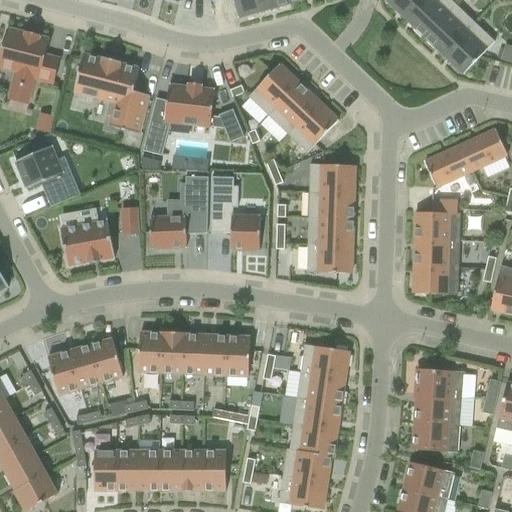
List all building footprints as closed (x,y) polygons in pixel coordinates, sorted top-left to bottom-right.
[(264,12),(260,0),(231,0),(237,19),(264,12)] [(289,4),(287,0),(260,0),(264,12),(289,4)] [(424,0),(386,0),(385,1),(405,20),(424,0)] [(424,0),(405,20),(424,38),(455,6),(448,0),(424,0)] [(424,38),(443,56),(474,24),(455,6),(424,38)] [(443,56),(463,75),(494,43),(474,24),(443,56)] [(7,30),(0,56),(0,69),(15,73),(12,84),(32,89),(34,81),(53,86),(60,60),(46,56),(49,41),(39,38),(40,37),(25,33),(25,34),(7,30)] [(110,118),(108,128),(139,135),(149,97),(133,93),(139,70),(120,65),(121,63),(102,59),(101,60),(83,55),(73,94),(109,103),(105,116),(110,118)] [(268,117),(299,85),(299,84),(279,66),(248,98),(268,117)] [(156,99),(142,152),(161,157),(170,124),(210,129),(210,128),(224,130),(229,144),(244,138),(232,111),(218,116),(219,118),(211,118),(214,91),(201,89),(201,86),(188,84),(187,88),(168,86),(166,102),(156,99)] [(287,135),(318,103),(299,84),(299,85),(268,117),(287,135)] [(240,87),(231,91),(230,91),(233,99),(244,94),(241,87),(240,87)] [(287,135),(307,154),(338,122),(318,103),(287,135)] [(247,134),(252,146),(259,142),(255,131),(247,134)] [(495,131),(459,147),(471,173),(507,157),(495,131)] [(51,147),(14,163),(26,190),(40,184),(51,208),(79,196),(79,194),(63,201),(56,185),(61,182),(70,178),(63,161),(58,163),(51,147)] [(471,173),(459,147),(424,163),(436,189),(471,173)] [(278,172),(273,161),(266,164),(270,175),(278,172)] [(353,195),(354,167),(309,166),(309,193),(353,195)] [(282,184),(278,172),(270,175),(275,187),(282,184)] [(151,251),(186,249),(185,235),(206,234),(208,178),(185,178),(185,186),(181,186),(180,203),(185,203),(184,217),(149,219),(151,251)] [(211,178),(210,234),(231,234),(230,251),(259,252),(259,217),(232,216),(232,208),(237,208),(238,188),(233,188),(233,179),(211,178)] [(309,193),(308,220),(353,221),(353,195),(309,193)] [(415,214),(414,241),(459,243),(460,215),(457,215),(457,202),(432,201),(431,214),(415,214)] [(277,206),(277,219),(285,219),(285,206),(277,206)] [(136,210),(121,211),(122,235),(138,234),(136,210)] [(76,220),(78,227),(60,230),(67,268),(88,264),(88,265),(100,263),(100,262),(114,259),(107,221),(97,223),(96,217),(76,220)] [(308,220),(307,246),(352,247),(353,221),(308,220)] [(276,226),(276,238),(284,238),(284,226),(276,226)] [(283,251),(284,238),(276,238),(275,250),(283,251)] [(458,269),(459,243),(414,241),(413,268),(458,269)] [(307,246),(306,273),(351,275),(352,247),(307,246)] [(488,258),(485,270),(493,272),(496,260),(488,258)] [(511,315),(511,269),(500,267),(490,311),(511,315)] [(457,296),(458,269),(413,268),(412,295),(457,296)] [(490,284),(493,272),(485,270),(482,282),(490,284)] [(0,292),(8,288),(0,273),(0,292)] [(138,373),(161,374),(162,333),(161,333),(161,335),(140,334),(138,373)] [(184,334),(162,333),(161,374),(182,375),(184,334)] [(182,375),(204,376),(206,336),(185,336),(185,334),(184,334),(182,375)] [(204,376),(225,377),(227,337),(206,336),(204,376)] [(225,377),(248,378),(250,338),(227,337),(225,377)] [(90,346),(101,384),(123,378),(112,340),(90,346)] [(101,384),(90,346),(69,352),(80,390),(101,384)] [(344,380),(348,353),(304,346),(300,373),(344,380)] [(80,390),(69,352),(47,358),(58,397),(80,390)] [(265,368),(272,369),(275,357),(267,356),(265,368)] [(270,382),(272,369),(265,368),(262,380),(270,382)] [(417,370),(415,397),(461,400),(463,373),(417,370)] [(24,377),(20,380),(24,388),(28,386),(29,386),(36,382),(30,372),(23,376),(24,377)] [(300,373),(296,400),(341,406),(344,380),(300,373)] [(496,400),(500,383),(489,381),(486,397),(496,400)] [(36,382),(29,386),(34,397),(42,393),(36,382)] [(511,433),(511,386),(506,385),(496,429),(511,433)] [(459,427),(461,400),(415,397),(415,398),(416,398),(414,424),(459,427)] [(492,416),(496,400),(486,397),(482,414),(492,416)] [(0,426),(15,419),(4,400),(0,402),(0,426)] [(296,400),(292,426),(337,432),(341,406),(296,400)] [(136,413),(147,410),(145,402),(134,405),(136,413)] [(181,403),(169,403),(169,411),(181,411),(181,403)] [(181,411),(193,412),(193,404),(181,403),(181,411)] [(134,405),(122,407),(124,415),(136,413),(134,405)] [(256,420),(259,408),(251,407),(249,417),(248,419),(256,420)] [(57,420),(51,409),(44,413),(50,424),(57,420)] [(225,413),(213,410),(212,419),(224,421),(225,413)] [(99,413),(87,415),(89,423),(101,421),(99,413)] [(224,421),(235,423),(237,415),(225,413),(224,421)] [(78,426),(89,423),(87,415),(76,418),(78,426)] [(235,423),(247,426),(248,419),(249,417),(237,415),(235,423)] [(138,427),(150,424),(148,416),(136,419),(138,427)] [(182,417),(170,417),(169,425),(181,426),(182,417)] [(181,426),(193,426),(194,418),(182,417),(181,426)] [(0,426),(0,451),(25,438),(15,419),(0,426)] [(136,419),(124,421),(126,429),(138,427),(136,419)] [(247,426),(246,431),(254,432),(256,420),(248,419),(247,426)] [(50,424),(55,435),(63,431),(57,420),(50,424)] [(457,454),(459,427),(414,424),(412,451),(457,454)] [(292,426),(289,451),(289,452),(330,458),(330,459),(333,459),(337,432),(292,426)] [(71,433),(73,445),(82,444),(79,432),(71,433)] [(0,451),(0,466),(4,474),(36,456),(25,438),(0,451)] [(84,456),(82,444),(73,445),(76,457),(84,456)] [(327,484),(330,459),(330,458),(289,452),(289,451),(286,450),(282,478),(327,484)] [(116,492),(116,452),(94,452),(94,492),(116,492)] [(116,492),(138,492),(138,452),(116,452),(116,492)] [(160,492),(160,452),(138,452),(138,492),(160,492)] [(181,492),(181,452),(160,452),(160,492),(181,492)] [(203,492),(203,452),(181,452),(181,492),(203,492)] [(203,452),(203,492),(226,492),(225,452),(203,452)] [(479,471),(483,454),(473,452),(469,468),(479,471)] [(13,493),(14,493),(46,475),(36,456),(4,474),(14,492),(13,493)] [(86,467),(84,456),(76,457),(78,469),(86,467)] [(511,472),(511,458),(503,456),(500,469),(511,472)] [(246,459),(244,472),(252,473),(254,461),(246,459)] [(454,474),(410,464),(404,490),(447,500),(454,474)] [(244,472),(242,484),(250,485),(252,473),(244,472)] [(14,493),(23,511),(26,511),(57,495),(46,475),(14,493)] [(282,478),(278,505),(323,511),(327,484),(282,478)] [(444,511),(447,500),(404,490),(398,511),(444,511)] [(488,511),(492,494),(481,491),(477,508),(488,511)]
